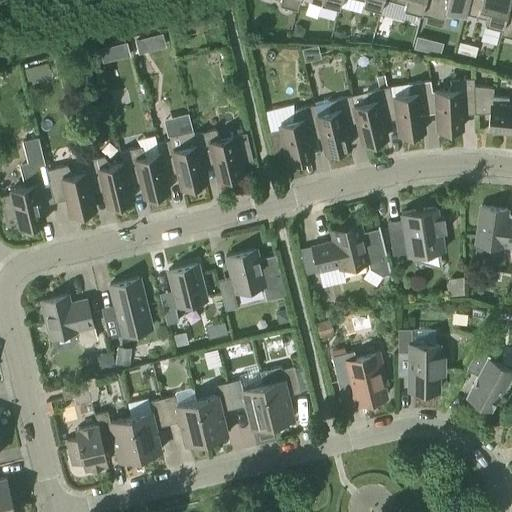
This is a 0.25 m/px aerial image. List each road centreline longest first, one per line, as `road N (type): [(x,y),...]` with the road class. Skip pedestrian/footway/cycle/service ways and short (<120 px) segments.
road 1 (residential): [(0,267),(412,170),(511,172)]
road 2 (residential): [(496,511),(498,493),(470,445),(431,428),(55,510)]
road 3 (residential): [(55,510),(0,301)]
